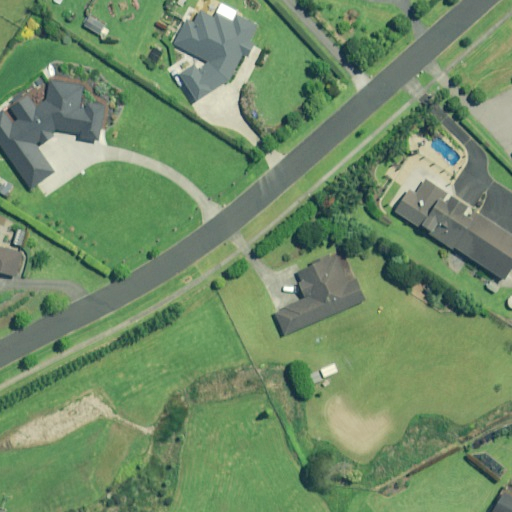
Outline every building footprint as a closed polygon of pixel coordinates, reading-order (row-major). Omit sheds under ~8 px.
[(259,25),(241,16),(237,14),(234,20),(217,12),(215,17),(201,10),(194,22),(190,20),(187,19),(175,44),(209,62),(198,69),(195,65),(182,73),(181,74),(189,87),(198,101),(228,82),(230,80),(243,55),(246,56),(249,58),(255,45),(256,44),(251,42),(259,25)] [(105,26),(90,17),(84,26),(99,36),(105,26)] [(182,70),(191,63),(186,56),(177,62),(182,70)] [(55,129),(67,134),(96,142),(106,109),(80,101),(84,89),(52,79),(46,98),(37,107),(29,95),(7,110),(6,108),(0,111),(0,145),(30,190),(55,174),(39,150),(36,145),(39,143),(42,147),(56,138),(53,134),(55,129)] [(12,186),(0,177),(0,193),(6,197),(12,186)] [(511,264),(511,235),(476,213),(472,219),(448,203),(446,207),(439,203),(446,192),(427,180),(418,195),(410,190),(397,210),(423,227),(425,224),(444,236),(442,239),(453,246),(455,244),(505,276),(511,264)] [(0,272),(16,277),(22,254),(0,247),(0,272)] [(285,334),(366,299),(357,277),(348,280),(338,255),(331,258),(329,253),(312,261),(314,264),(298,270),(299,272),(302,279),(299,281),(300,282),(305,295),(308,293),(309,295),(285,305),(285,307),(276,311),(285,334)] [(257,303),(260,313),(265,312),(261,301),(257,303)] [(511,511),(511,494),(501,511),(511,511)]
